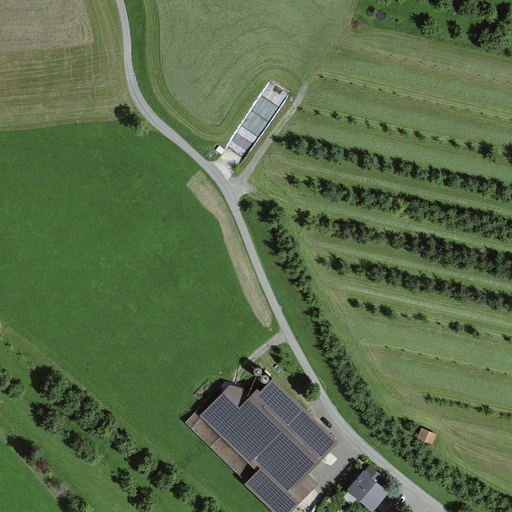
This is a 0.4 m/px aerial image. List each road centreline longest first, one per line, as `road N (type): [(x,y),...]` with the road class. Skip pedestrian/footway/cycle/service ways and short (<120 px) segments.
road 1 (unclassified): [(121,0),(141,104),(229,193),(286,333),(341,419),(442,511)]
road 2 (track): [(354,0),(328,54),(229,193)]
